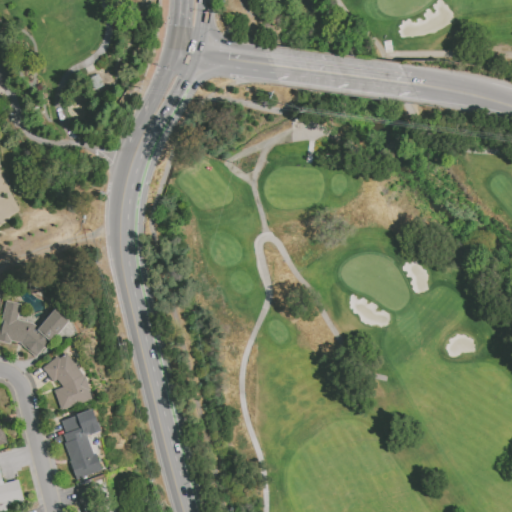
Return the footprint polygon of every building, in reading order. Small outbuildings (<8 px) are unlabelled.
[(36,358),(21,345),(21,343),(11,341),(10,344),(0,342),(0,327),(5,302),(20,305),(17,320),(32,323),(38,328),(54,308),(69,321),(58,335),(56,333),(50,340),(51,341),(36,358)] [(86,380),(93,400),(60,410),(54,391),(63,388),(57,380),(53,383),(42,368),(58,357),(59,359),(67,354),(86,380)] [(102,471),(76,480),(69,462),(71,462),(64,444),(66,443),(63,435),(66,434),(61,421),(79,414),(84,427),(85,427),(95,455),(96,454),(102,471)] [(0,421),(8,443),(0,445),(0,421)] [(18,480),(24,502),(6,506),(7,510),(0,511),(0,472),(3,484),(18,480)] [(81,511),(76,493),(100,485),(108,511),(81,511)]
